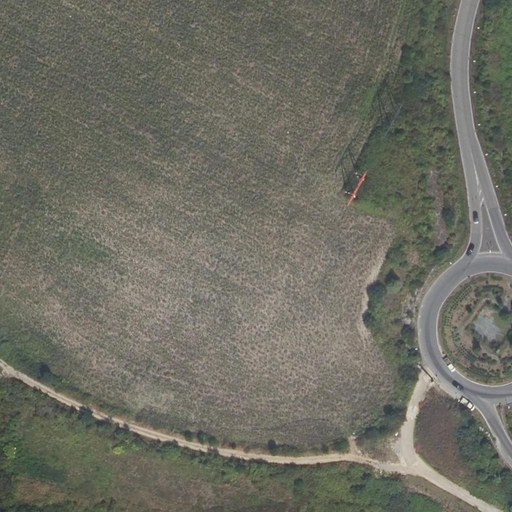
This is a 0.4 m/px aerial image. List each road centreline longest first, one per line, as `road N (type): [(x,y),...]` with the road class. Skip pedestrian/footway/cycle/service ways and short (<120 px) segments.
road 1 (unknown): [(0,361),(129,433),(164,443),(295,457),(409,444)]
road 2 (tertiary): [(470,0),(460,96),(475,170)]
road 3 (tertiary): [(466,268),(433,300),(427,335),(440,368),(480,392)]
